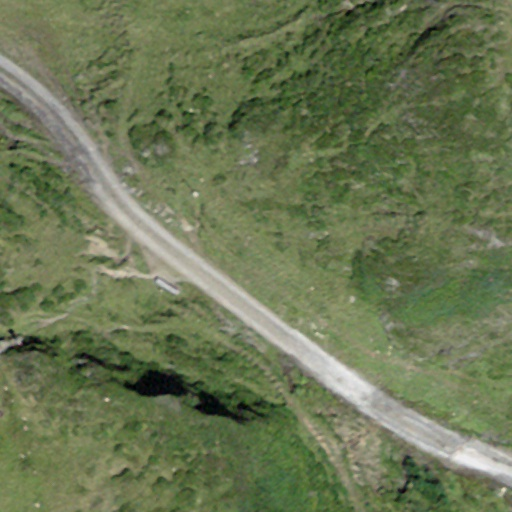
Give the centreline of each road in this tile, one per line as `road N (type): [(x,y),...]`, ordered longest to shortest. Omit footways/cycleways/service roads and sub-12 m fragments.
road 1 (track): [(511,444),(191,263)]
road 2 (track): [(191,263),(0,58)]
